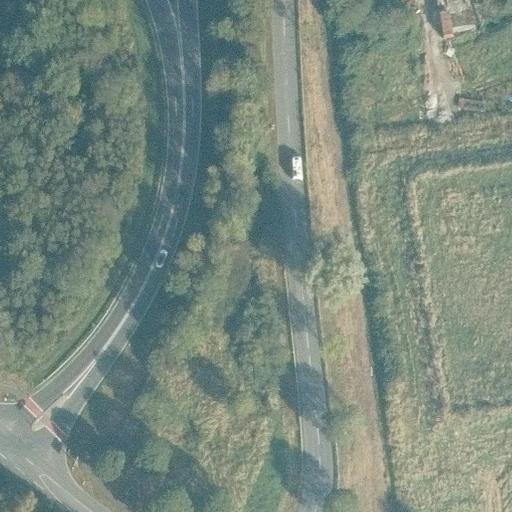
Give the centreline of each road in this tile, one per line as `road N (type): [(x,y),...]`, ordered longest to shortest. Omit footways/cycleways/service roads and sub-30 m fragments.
road 1 (motorway): [(81,389),(126,323),(165,237),(185,157),(184,87)]
road 2 (tertiary): [(296,233),(322,479),(315,511)]
road 3 (tertiary): [(296,233),(284,0)]
